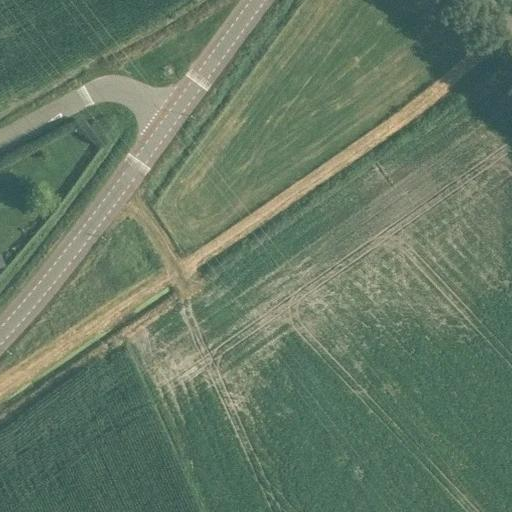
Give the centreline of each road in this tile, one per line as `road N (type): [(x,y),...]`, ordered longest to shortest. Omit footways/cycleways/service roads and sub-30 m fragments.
road 1 (tertiary): [(0,331),(175,112)]
road 2 (unclassified): [(0,140),(105,84),(175,112)]
road 3 (tertiary): [(175,112),(257,0)]
